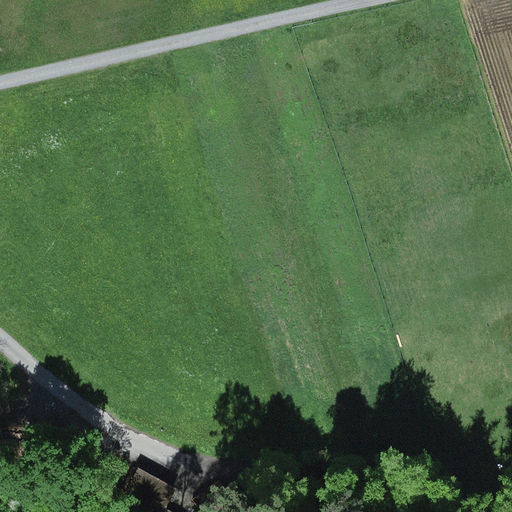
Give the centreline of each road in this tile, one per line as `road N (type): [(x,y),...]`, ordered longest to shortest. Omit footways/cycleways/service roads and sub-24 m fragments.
road 1 (track): [(503,511),(430,492),(179,458),(130,439),(0,344)]
road 2 (track): [(0,83),(357,0)]
